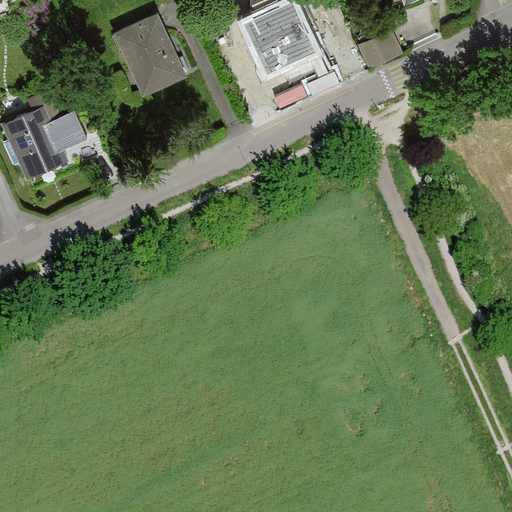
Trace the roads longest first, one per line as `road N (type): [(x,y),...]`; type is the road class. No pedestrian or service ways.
road 1 (residential): [(25,247),(511,28)]
road 2 (track): [(354,101),(511,462)]
road 3 (unknown): [(183,0),(249,148)]
